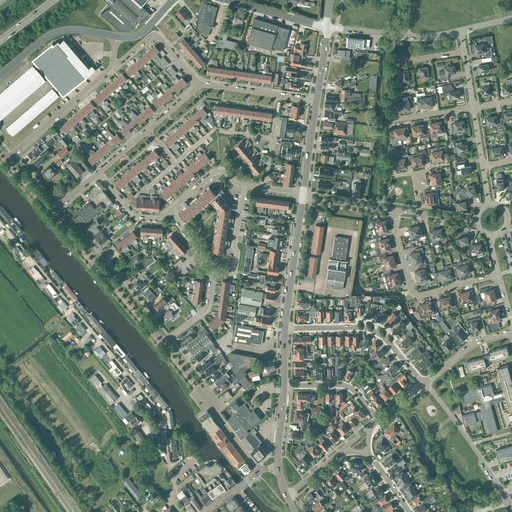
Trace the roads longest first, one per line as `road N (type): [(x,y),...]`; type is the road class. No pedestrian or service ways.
road 1 (residential): [(179,511),(158,410),(0,223)]
road 2 (residential): [(498,274),(412,294),(393,232),(396,210)]
road 3 (unclassified): [(161,343),(50,213)]
road 4 (unclassified): [(260,471),(161,343)]
road 5 (residential): [(422,383),(375,331),(284,327)]
road 6 (residential): [(5,160),(112,62)]
road 7 (residential): [(97,173),(199,85)]
road 8 (tertiary): [(284,327),(302,197)]
road 9 (tertiary): [(0,74),(54,32),(116,36)]
